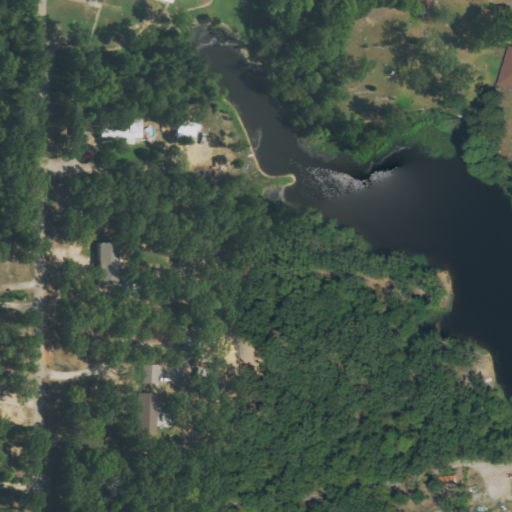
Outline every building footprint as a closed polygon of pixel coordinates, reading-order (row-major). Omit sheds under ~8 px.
[(125,137),(125,143),(134,144),(134,137),(141,137),(141,119),(127,118),(127,128),(100,127),(100,137),(125,137)] [(198,124),(179,120),(176,137),(195,141),(198,124)] [(118,242),(99,242),(99,285),(119,284),(118,242)] [(157,383),(158,364),(143,364),(142,382),(157,383)] [(137,432),(157,432),(157,393),(138,393),(137,432)]
